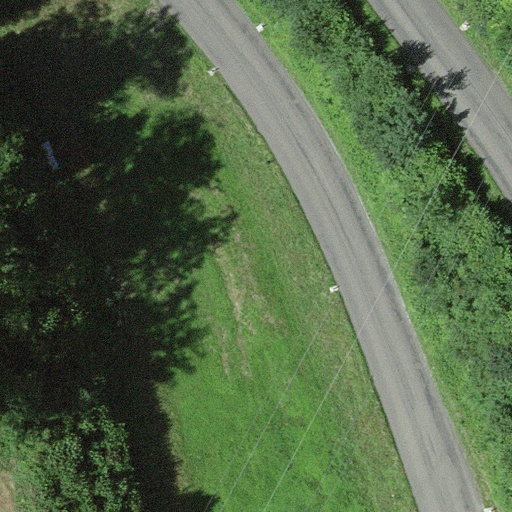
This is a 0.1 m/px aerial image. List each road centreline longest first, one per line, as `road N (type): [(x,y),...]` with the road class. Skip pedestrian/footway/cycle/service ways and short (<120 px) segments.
road 1 (tertiary): [(193,0),(299,147),(354,246),(444,511)]
road 2 (tertiary): [(511,162),(401,0)]
